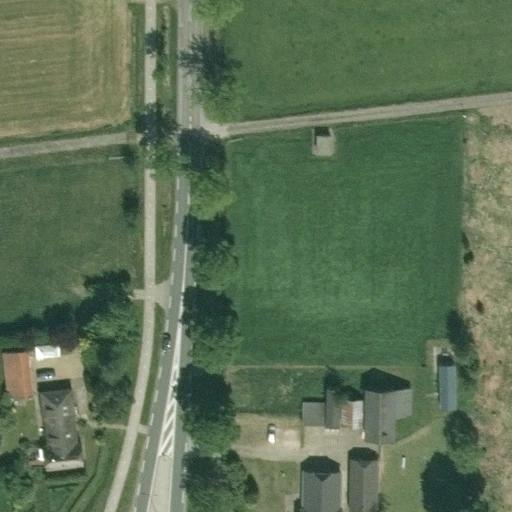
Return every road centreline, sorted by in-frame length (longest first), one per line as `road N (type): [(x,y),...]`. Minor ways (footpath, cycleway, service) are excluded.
road 1 (secondary): [(180,320),(141,511)]
road 2 (secondary): [(174,511),(180,320)]
road 3 (unclassified): [(0,154),(188,132)]
road 4 (secondary): [(180,320),(188,132)]
road 5 (secondary): [(188,132),(187,0)]
